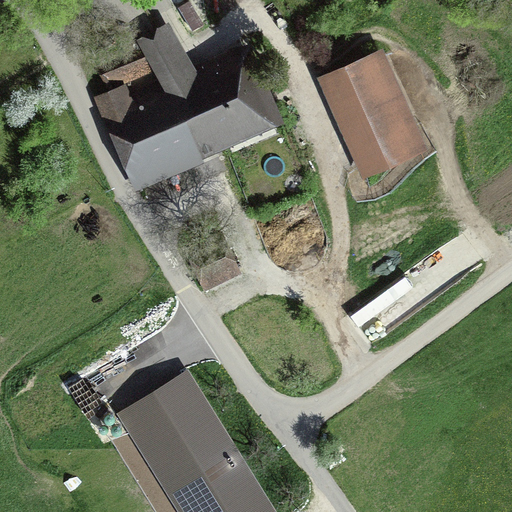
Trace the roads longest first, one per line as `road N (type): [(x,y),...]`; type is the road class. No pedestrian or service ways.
road 1 (residential): [(21,0),(121,186),(284,431)]
road 2 (residential): [(511,271),(284,431)]
